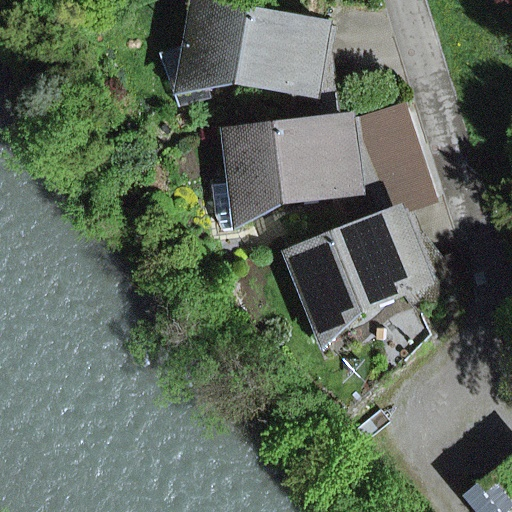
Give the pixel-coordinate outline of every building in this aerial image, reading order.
[(242,78),(289,87),(293,113),(336,107),(330,60),(338,29),(204,5),(196,48),(209,51),(206,71),(210,87),(242,78)] [(210,87),(206,71),(209,51),(196,48),(186,47),(178,95),(210,87)] [(415,211),(441,203),(409,104),(363,119),(365,151),(386,203),(392,218),(415,211)] [(257,202),(264,214),(290,199),(337,193),(338,201),(346,220),(386,203),(365,151),(363,119),(338,122),(336,107),(293,113),(294,128),(235,135),(241,183),(254,181),(257,202)] [(254,181),(241,183),(215,186),(218,216),(225,232),(237,230),(264,214),(257,202),(254,181)] [(386,203),(346,220),(351,234),(297,255),(316,301),(328,297),(337,318),(347,328),(368,306),(408,290),(423,310),(458,284),(424,239),(415,211),(392,218),(386,203)] [(325,352),(347,328),(337,318),(328,297),(316,301),(307,305),(325,352)] [(511,511),(511,465),(473,498),(484,511),(511,511)]
